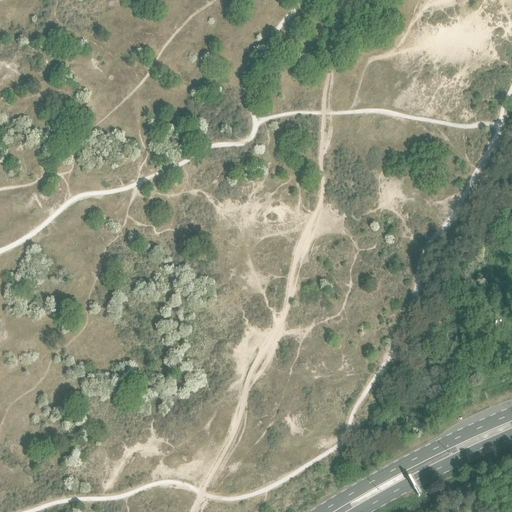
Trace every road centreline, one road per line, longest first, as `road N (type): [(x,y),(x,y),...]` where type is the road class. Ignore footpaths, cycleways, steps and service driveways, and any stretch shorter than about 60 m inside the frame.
road 1 (unknown): [(344,0),(330,35),(329,115),(314,213),(273,334),(194,511)]
road 2 (primary): [(511,416),(325,511)]
road 3 (primary): [(364,511),(511,437)]
